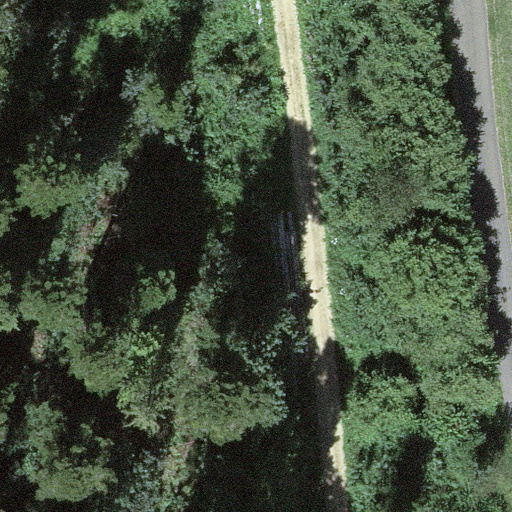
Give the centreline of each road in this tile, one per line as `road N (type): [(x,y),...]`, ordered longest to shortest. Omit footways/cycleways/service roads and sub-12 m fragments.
road 1 (track): [(336,511),(282,0)]
road 2 (unclassified): [(458,0),(480,254),(511,404)]
